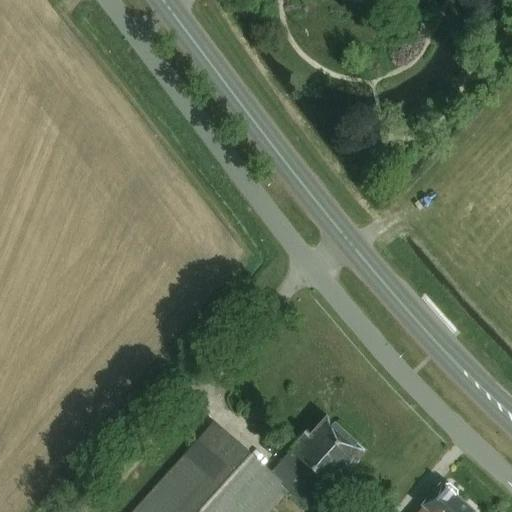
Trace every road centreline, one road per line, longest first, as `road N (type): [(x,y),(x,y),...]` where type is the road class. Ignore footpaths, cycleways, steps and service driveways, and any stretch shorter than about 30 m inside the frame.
road 1 (residential): [(111,0),(312,272),(511,477)]
road 2 (secondary): [(511,412),(384,284),(164,0)]
